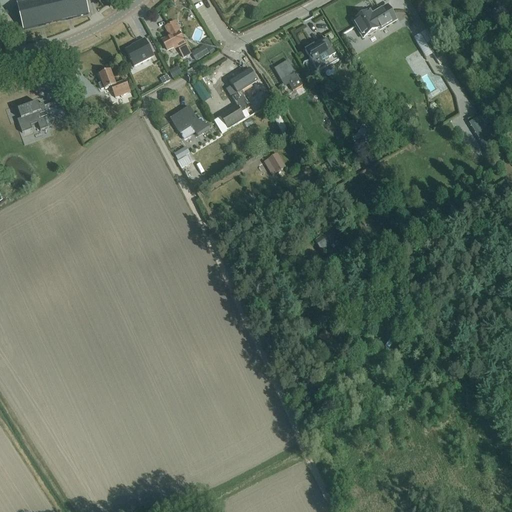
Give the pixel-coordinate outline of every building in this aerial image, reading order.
[(24,32),(87,16),(83,0),(43,0),(18,6),(24,32)] [(485,0),(474,0),(478,8),(487,4),(485,0)] [(370,12),(353,23),(363,39),(378,30),(379,32),(396,21),(387,7),(372,16),(370,12)] [(483,27),(490,34),(498,25),(491,19),(483,27)] [(168,51),(177,47),(180,54),(183,59),(190,55),(179,33),(180,33),(175,23),(166,28),(171,37),(163,41),(168,51)] [(433,54),(437,61),(440,66),(447,62),(444,57),(434,40),(427,30),(414,39),(426,59),(433,54)] [(335,40),(331,33),(327,36),(331,43),(335,40)] [(154,58),(145,40),(138,43),(138,44),(125,51),(134,68),(154,58)] [(310,61),(304,64),(309,72),(315,69),(318,74),(325,69),(338,61),(327,42),(315,49),(314,46),(305,52),(310,61)] [(212,45),(207,48),(211,56),(217,52),(212,45)] [(192,55),(196,62),(209,54),(204,47),(192,55)] [(288,62),(274,70),(285,88),(289,86),(292,92),(302,87),(288,62)] [(263,102),(260,97),(265,94),(269,91),(254,68),(250,71),(245,64),(226,76),(231,85),(226,88),(233,98),(242,115),(247,112),(250,116),(265,107),(262,103),(263,102)] [(178,67),(169,72),(173,80),(182,75),(178,67)] [(116,86),(110,72),(111,72),(110,71),(99,76),(103,84),(99,85),(101,91),(105,90),(105,91),(111,88),(116,99),(131,93),(126,82),(116,86)] [(167,76),(162,79),(164,84),(170,81),(167,76)] [(438,77),(434,79),(434,84),(436,88),(441,90),(445,88),(445,83),(442,79),(438,77)] [(203,79),(194,84),(205,102),(213,97),(203,79)] [(74,95),(72,89),(65,92),(67,97),(74,95)] [(18,121),(17,121),(21,130),(22,134),(27,133),(33,130),(32,130),(31,127),(36,125),(38,124),(41,132),(45,130),(48,129),(47,124),(45,120),(47,119),(48,118),(57,115),(58,115),(56,109),(54,104),(53,104),(49,106),(45,107),(44,107),(44,106),(43,104),(39,105),(38,106),(38,105),(38,103),(30,106),(18,111),(19,113),(21,119),(21,120),(20,120),(18,121)] [(228,130),(240,123),(239,121),(243,119),(237,107),(219,117),(220,118),(214,121),(221,132),(227,128),(228,130)] [(195,133),(198,138),(200,137),(202,140),(211,135),(209,132),(210,131),(206,124),(205,125),(201,119),(197,121),(189,108),(170,120),(184,140),(195,133)] [(483,115),(469,124),(488,154),(501,145),(483,115)] [(280,116),(274,119),(282,135),(288,131),(280,116)] [(341,127),(343,126),(349,123),(345,116),(339,119),(337,120),(341,127)] [(348,150),(351,157),(356,155),(352,147),(348,150)] [(179,161),(187,156),(184,149),(175,155),(179,161)] [(376,161),(382,158),(378,151),(377,149),(371,153),(373,155),(376,161)] [(179,161),(184,170),(196,163),(191,154),(179,161)] [(299,163),(304,160),(300,154),(295,157),(299,163)] [(264,163),(272,177),(286,169),(278,155),(264,163)] [(334,157),(327,161),(331,169),(339,164),(334,157)] [(357,216),(365,227),(369,224),(361,213),(357,216)] [(334,225),(330,217),(324,220),(329,228),(334,225)] [(353,234),(351,231),(355,229),(349,219),(346,221),(345,221),(345,222),(342,217),(334,222),(343,236),(345,239),(346,238),(352,248),(364,241),(357,231),(353,234)] [(328,233),(314,242),(322,253),(336,243),(335,243),(339,240),(332,230),(328,233)] [(391,302),(384,304),(386,316),(394,314),(391,302)] [(379,310),(364,317),(366,322),(381,315),(379,310)] [(355,328),(345,333),(357,354),(366,349),(355,328)] [(346,342),(343,336),(333,342),(327,331),(319,336),(329,356),(338,352),(336,348),(346,342)] [(372,346),(382,346),(382,338),(372,339),(372,346)] [(371,377),(366,368),(361,371),(362,374),(358,377),(362,383),(371,377)]
